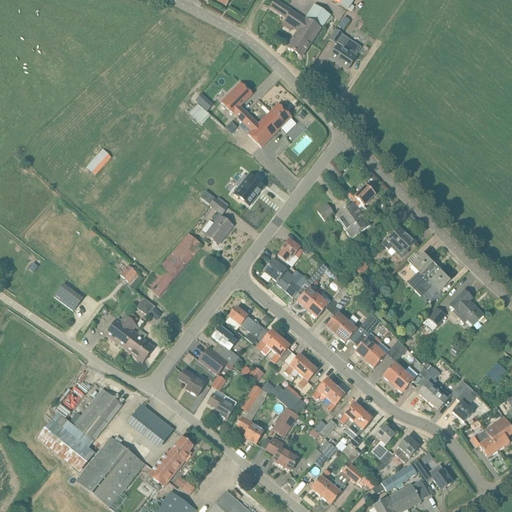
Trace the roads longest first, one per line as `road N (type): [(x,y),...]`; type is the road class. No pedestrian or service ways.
road 1 (residential): [(487,495),(442,433),(389,411),(234,277)]
road 2 (tertiary): [(511,302),(341,135)]
road 3 (tertiary): [(341,135),(266,54),(172,0)]
road 4 (unclassified): [(310,511),(145,387)]
road 5 (unclassified): [(234,277),(341,135)]
road 6 (unclassified): [(145,387),(0,285)]
road 7 (unclassified): [(145,387),(234,277)]
